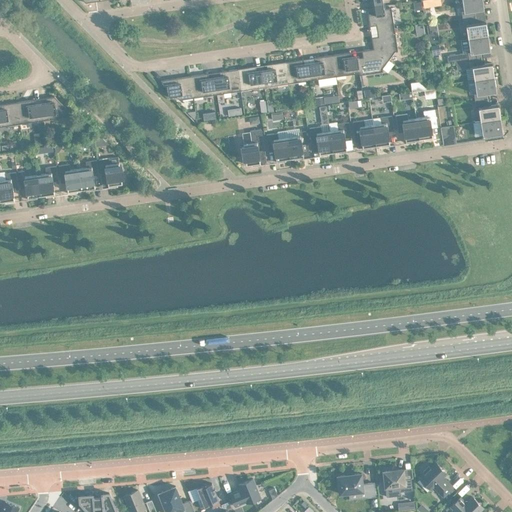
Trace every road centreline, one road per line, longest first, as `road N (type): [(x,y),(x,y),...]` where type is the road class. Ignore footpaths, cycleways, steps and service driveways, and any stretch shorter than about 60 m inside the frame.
road 1 (residential): [(0,217),(511,141)]
road 2 (secondary): [(0,394),(511,339)]
road 3 (secondary): [(511,306),(0,359)]
road 4 (residential): [(350,0),(351,29),(340,37),(130,65),(111,48)]
road 5 (residential): [(50,478),(301,453)]
road 6 (residential): [(301,453),(443,434),(511,500)]
road 7 (residential): [(85,19),(210,0)]
